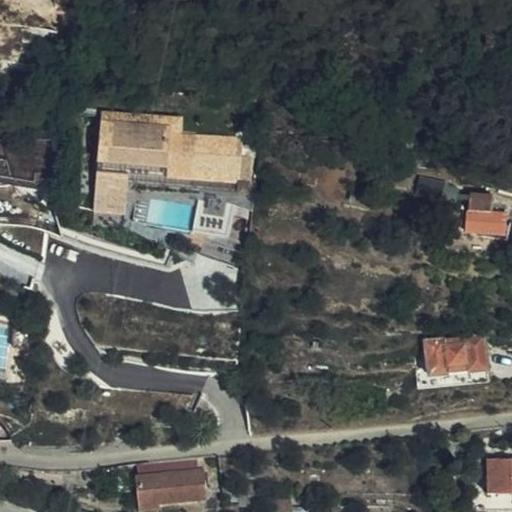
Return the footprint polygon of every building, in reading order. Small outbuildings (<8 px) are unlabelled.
[(135,128),(167,130),(167,119),(135,117),(135,128)] [(167,139),(167,130),(135,128),(97,125),(91,217),(124,218),(126,178),(192,183),(198,183),(191,226),(214,232),(219,234),(227,208),(244,214),(246,162),(237,162),(238,144),(167,139)] [(443,197),(446,180),(419,174),(415,191),(443,197)] [(126,178),(126,190),(191,193),(192,183),(126,178)] [(470,190),(468,206),(465,226),(465,229),(504,234),(506,211),(491,209),(493,192),(470,190)] [(350,204),(380,213),(383,201),(353,193),(350,204)] [(465,226),(468,206),(458,204),(455,225),(465,226)] [(233,270),(244,214),(227,208),(219,234),(214,232),(208,265),(233,270)] [(16,349),(31,353),(36,328),(0,319),(0,332),(18,337),(16,349)] [(429,374),(487,370),(484,336),(427,340),(429,374)] [(211,468),(210,455),(141,463),(144,508),(162,506),(162,501),(208,496),(205,469),(211,468)] [(490,492),(511,492),(511,456),(489,457),(490,492)] [(281,505),(282,495),(244,492),(244,504),(281,505)] [(490,508),(511,507),(511,493),(490,494),(490,508)] [(296,496),(282,495),(281,505),(281,510),(296,511),(296,496)]
